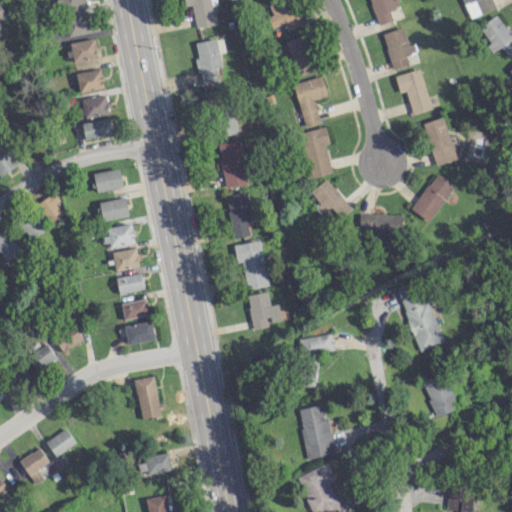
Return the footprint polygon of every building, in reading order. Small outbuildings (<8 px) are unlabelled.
[(53,0),(55,12),(87,6),(85,0),(53,0)] [(214,24),(211,0),(183,0),(184,5),(192,4),(195,27),(214,24)] [(300,25),(291,0),(270,0),(267,1),(272,14),(267,16),(271,27),(284,22),(286,30),(300,25)] [(399,5),(397,0),(369,0),(378,24),(392,19),(388,10),(399,5)] [(462,0),(470,18),(495,7),(491,0),(462,0)] [(92,30),(88,13),(63,19),(68,36),(92,30)] [(511,54),(511,35),(499,13),(478,26),(493,51),(501,46),(508,57),(511,54)] [(392,69),(408,64),(405,54),(411,52),(402,26),(381,33),(392,69)] [(285,39),(294,73),(314,68),(305,34),(285,39)] [(73,62),(99,57),(95,37),(70,42),(73,62)] [(195,41),(200,84),(218,81),(216,67),(220,66),(217,38),(195,41)] [(79,92),(104,87),(100,68),(75,72),(79,92)] [(431,108),(419,68),(394,75),(399,92),(405,90),(412,113),(431,108)] [(319,121),(313,98),(327,95),(321,75),(292,83),(304,126),(319,121)] [(207,108),(221,102),(216,90),(202,95),(207,108)] [(80,98),(84,117),(108,113),(105,94),(80,98)] [(213,110),(218,135),(237,132),(233,107),(213,110)] [(422,122),(435,164),(455,159),(442,116),(422,122)] [(84,139),(112,134),(109,117),(81,122),(84,139)] [(325,144),(328,143),(325,126),(300,131),(310,176),(330,172),(325,144)] [(217,142),(224,186),(246,183),(239,139),(217,142)] [(0,141),(0,174),(16,165),(1,141),(0,141)] [(93,171),(95,190),(121,187),(119,168),(93,171)] [(428,221),(454,184),(436,171),(410,208),(428,221)] [(323,212),(330,206),(339,218),(351,209),(326,177),(308,192),(323,212)] [(249,234),(246,222),(252,221),(246,191),(225,195),(233,237),(249,234)] [(61,216),(54,193),(39,198),(46,221),(61,216)] [(99,200),(101,219),(127,216),(125,197),(99,200)] [(19,223),(30,239),(45,228),(34,212),(19,223)] [(401,213),(358,214),(359,239),(401,239),(401,213)] [(106,226),(107,235),(103,235),(104,246),(134,241),(131,223),(106,226)] [(0,252),(6,260),(21,250),(5,226),(0,229),(0,252)] [(259,239),(236,243),(245,289),(268,285),(259,239)] [(138,267),(136,247),(112,250),(114,269),(138,267)] [(144,288),(140,272),(115,277),(119,293),(144,288)] [(443,341),(417,280),(394,290),(420,351),(443,341)] [(247,294),(251,328),(268,326),(267,321),(281,319),(278,303),(269,304),(267,291),(247,294)] [(148,314),(146,299),(121,302),(123,317),(148,314)] [(124,323),(126,343),(154,340),(152,320),(124,323)] [(60,351),(84,340),(76,324),(53,335),(60,351)] [(301,336),(302,354),(332,352),(331,334),(301,336)] [(26,356),(36,371),(56,357),(46,342),(26,356)] [(317,360),(313,360),(311,371),(306,371),(305,382),(313,383),(317,360)] [(14,385),(28,376),(20,363),(6,372),(14,385)] [(440,371),(420,381),(437,416),(457,407),(440,371)] [(160,416),(154,375),(134,378),(140,418),(160,416)] [(332,453),(324,403),(298,407),(305,457),(332,453)] [(45,441),(55,455),(75,442),(65,427),(45,441)] [(34,483),(42,478),(36,469),(48,461),(39,446),(19,459),(34,483)] [(143,455),(144,462),(137,462),(138,472),(170,469),(169,452),(143,455)] [(296,476),(311,511),(317,511),(320,511),(341,511),(328,481),(335,478),(328,462),(296,476)] [(0,495),(9,490),(0,476),(0,495)] [(445,509),(458,510),(458,511),(470,511),(472,491),(446,489),(445,509)] [(170,511),(167,493),(145,497),(147,511),(170,511)]
